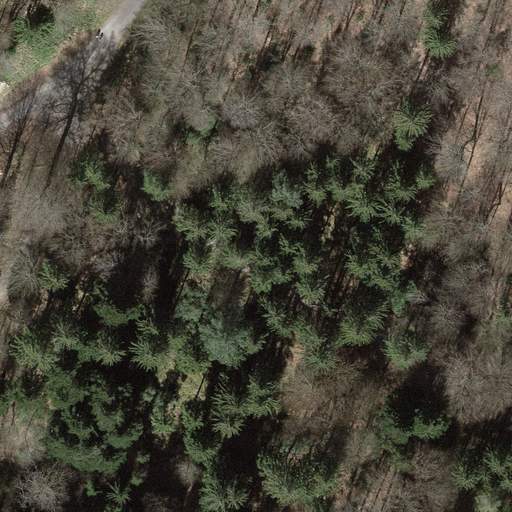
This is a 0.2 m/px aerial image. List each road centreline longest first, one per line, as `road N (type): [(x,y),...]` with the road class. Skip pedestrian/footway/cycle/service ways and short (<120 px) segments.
road 1 (track): [(61,99),(176,208),(511,429)]
road 2 (track): [(61,99),(67,173),(0,296)]
road 3 (track): [(143,0),(61,99)]
